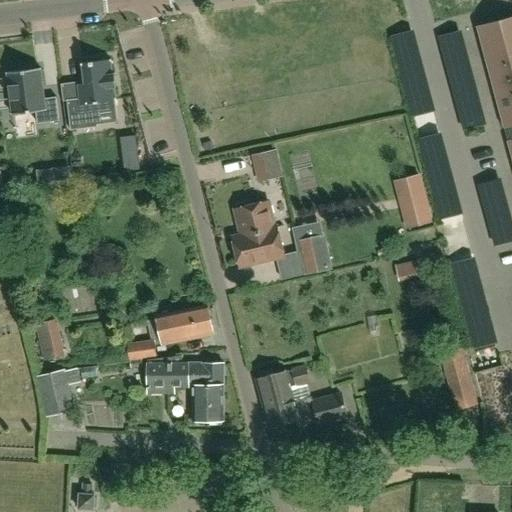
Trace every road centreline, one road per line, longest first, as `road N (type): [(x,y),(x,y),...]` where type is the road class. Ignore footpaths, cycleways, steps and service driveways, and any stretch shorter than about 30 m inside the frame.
road 1 (residential): [(262,448),(144,0)]
road 2 (residential): [(262,448),(46,436)]
